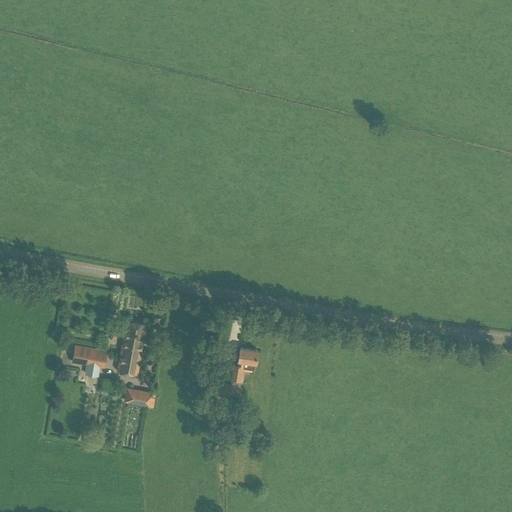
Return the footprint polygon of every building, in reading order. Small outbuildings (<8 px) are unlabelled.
[(126,320),(117,370),(137,374),(146,324),(126,320)] [(113,328),(111,338),(119,340),(120,329),(113,328)] [(74,345),(71,362),(104,368),(107,351),(74,345)] [(231,379),(234,379),(241,380),(244,361),(255,363),(257,350),(240,348),(237,366),(233,365),(231,379)] [(215,382),(214,393),(239,397),(241,386),(240,386),(233,385),(215,382)] [(130,389),(128,402),(152,406),(155,393),(130,389)] [(130,465),(132,455),(125,453),(122,464),(130,465)]
